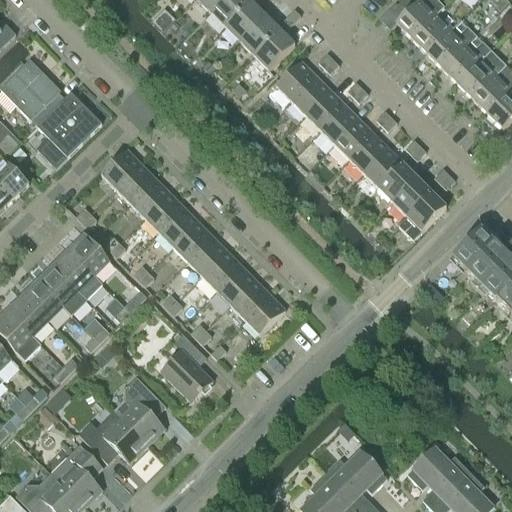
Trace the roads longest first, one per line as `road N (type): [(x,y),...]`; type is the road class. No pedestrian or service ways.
road 1 (residential): [(363,323),(138,108)]
road 2 (residential): [(171,511),(363,323)]
road 3 (residential): [(490,195),(323,32)]
road 4 (residential): [(0,244),(138,108)]
road 5 (residential): [(363,323),(490,195)]
road 6 (residential): [(138,108),(29,0)]
